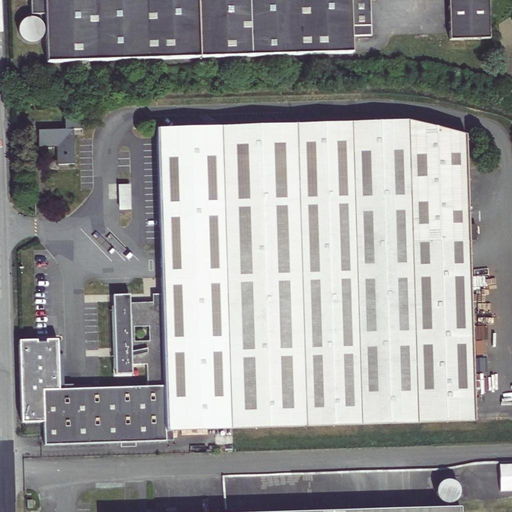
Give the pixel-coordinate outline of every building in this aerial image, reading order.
[(43,0),(47,61),(352,52),(351,38),(363,38),(363,24),(371,24),(370,0),(43,0)] [(489,0),(449,0),(451,40),(491,38),(489,0)] [(166,430),(475,419),(469,234),(476,234),(476,223),(468,222),(466,134),(408,120),(157,128),(162,294),(155,294),(155,303),(124,304),(124,311),(114,311),(116,376),(132,375),(132,366),(147,365),(148,386),(46,390),(47,443),(166,440),(166,430)] [(75,124),(58,124),(58,137),(32,138),(32,156),(52,155),(52,173),(68,172),(67,137),(76,137),(75,124)] [(114,193),(114,218),(125,218),(124,193),(114,193)] [(499,492),(511,491),(511,463),(499,464),(499,492)] [(440,480),(433,499),(453,506),(460,487),(440,480)]
